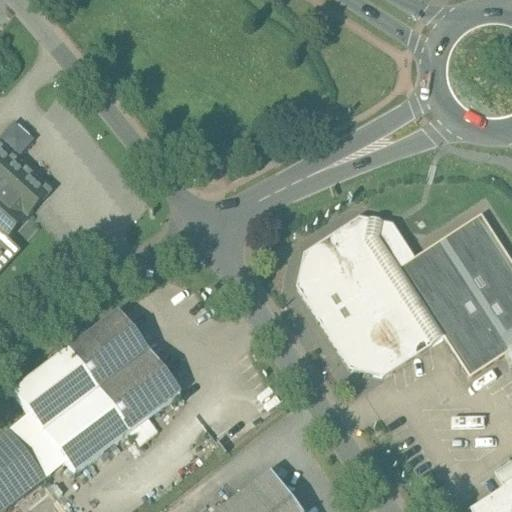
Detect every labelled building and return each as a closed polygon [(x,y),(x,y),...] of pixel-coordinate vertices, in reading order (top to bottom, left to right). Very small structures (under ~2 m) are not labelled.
[(0,147),(1,148),(0,148),(0,239),(5,243),(47,198),(22,175),(26,170),(17,162),(13,167),(11,166),(32,144),(14,128),(0,142),(0,147)] [(413,263),(399,272),(443,341),(469,381),(509,355),(511,352),(511,269),(480,220),(413,263)] [(358,222),(303,257),(296,291),(349,373),(382,380),(442,341),(443,341),(399,272),(413,263),(391,229),(358,222)] [(0,239),(0,275),(18,255),(17,253),(16,254),(5,243),(0,239)] [(118,317),(12,397),(74,479),(179,399),(118,317)] [(511,360),(511,503),(504,491),(472,511),(511,511),(511,352),(509,355),(511,360)] [(8,436),(0,442),(0,511),(6,511),(45,484),(8,436)] [(294,507),(282,492),(281,493),(269,478),(243,498),(253,511),(295,511),(292,508),(294,507)] [(243,497),(223,511),(253,511),(243,498),(243,497)]
